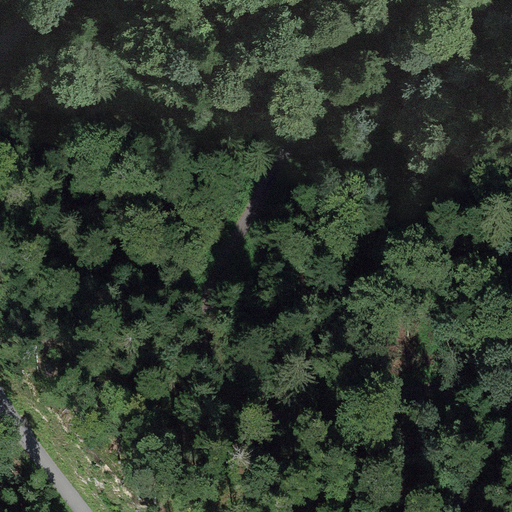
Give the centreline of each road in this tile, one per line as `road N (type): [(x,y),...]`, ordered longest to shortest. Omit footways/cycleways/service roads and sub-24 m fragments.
road 1 (track): [(511,396),(414,390),(295,420),(254,413),(211,369),(221,273),(253,197),(291,142),(332,96),(371,70),(433,51),(471,26),(487,0)]
road 2 (unclassified): [(82,511),(0,401)]
